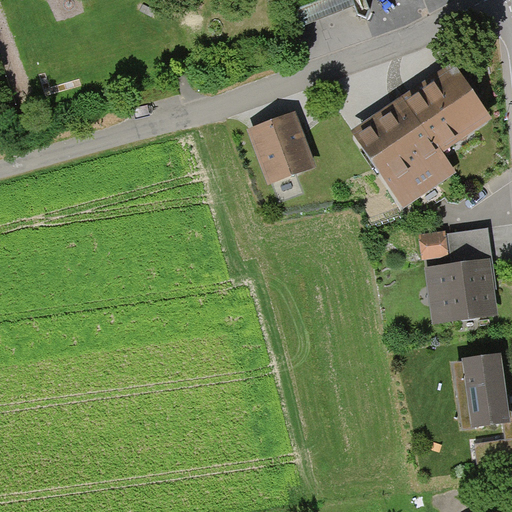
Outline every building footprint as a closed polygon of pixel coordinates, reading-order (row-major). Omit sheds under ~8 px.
[(410,103),(356,139),(405,210),(460,173),(445,152),(493,120),(459,70),(410,103)] [(295,118),(253,136),(274,188),(317,170),(295,118)] [(447,231),(420,234),(423,264),(450,261),(450,265),(492,261),(489,229),(447,234),(447,231)] [(450,265),(427,267),(433,321),(497,314),(492,261),(450,265)] [(503,359),(455,365),(463,430),(511,424),(503,359)]
